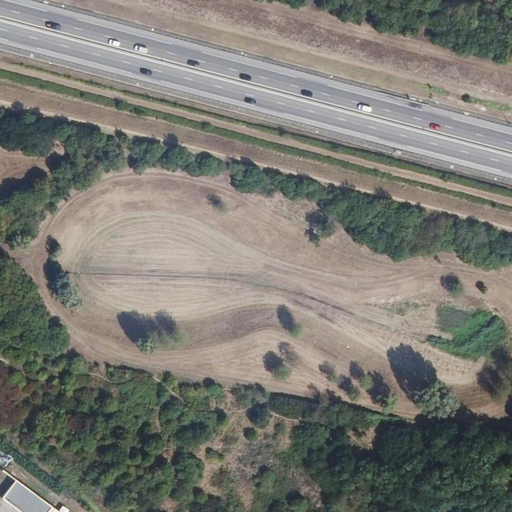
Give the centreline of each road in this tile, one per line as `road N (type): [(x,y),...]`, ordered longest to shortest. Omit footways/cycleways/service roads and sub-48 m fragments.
road 1 (track): [(511,431),(97,357),(47,307),(23,263),(0,248)]
road 2 (motorway): [(511,143),(0,12)]
road 3 (motorway): [(0,34),(511,165)]
